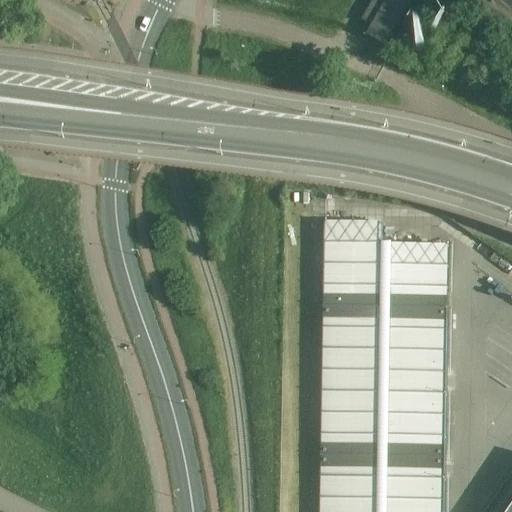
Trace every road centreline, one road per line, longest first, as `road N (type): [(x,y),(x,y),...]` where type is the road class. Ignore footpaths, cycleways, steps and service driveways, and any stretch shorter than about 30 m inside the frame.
road 1 (secondary): [(191,511),(125,270),(112,187),(134,72),(159,0)]
road 2 (secondary): [(511,192),(387,158),(91,117)]
road 3 (unknown): [(490,443),(465,241),(449,226),(392,214)]
